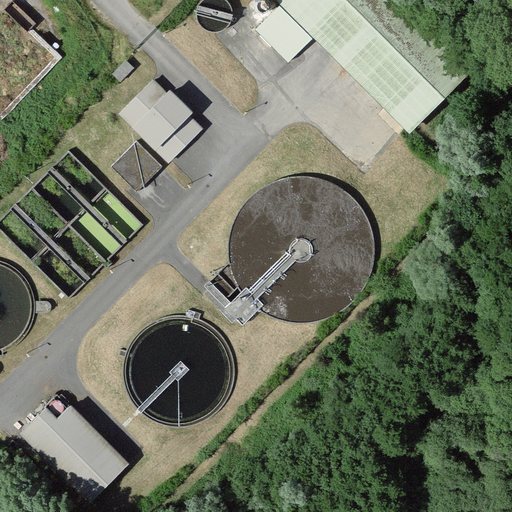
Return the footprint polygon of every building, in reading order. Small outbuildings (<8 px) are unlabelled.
[(200,0),(199,1),(197,4),(196,7),(195,11),(195,14),(195,18),(196,21),(198,24),(200,26),(203,28),(206,30),(209,31),(213,31),(216,31),(220,30),(223,29),(225,27),(228,25),(230,22),(231,19),(232,15),(232,12),(231,8),(230,5),(228,2),(226,0),(200,0)] [(254,0),(254,1),(253,4),(254,7),(256,9),(259,11),(262,11),(265,10),(268,8),(269,5),(269,2),(268,0),(254,0)] [(408,0),(283,0),(409,125),(471,63),(408,0)] [(278,5),(255,29),(288,61),(311,38),(278,5)] [(123,60),(111,72),(117,79),(124,72),(130,66),(123,60)] [(150,81),(121,111),(171,160),(200,130),(187,117),(185,112),(183,107),(180,103),(175,99),(170,96),(165,94),(150,81)] [(136,141),(111,166),(136,192),(162,166),(136,141)] [(68,151),(0,219),(0,231),(69,300),(144,225),(68,151)] [(58,394),(45,407),(97,459),(74,481),(92,499),(127,465),(69,407),(70,406),(58,394)] [(45,407),(22,430),(74,481),(97,459),(45,407)]
